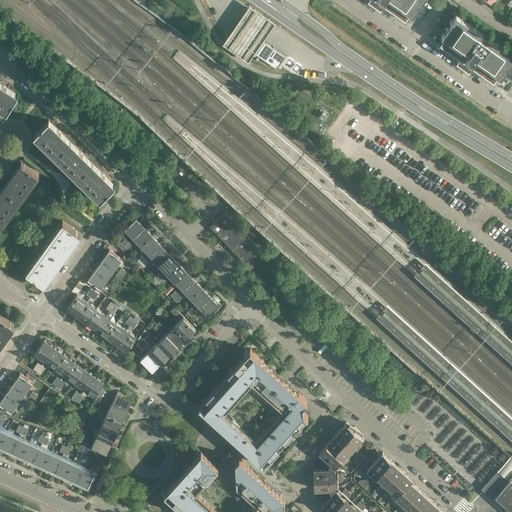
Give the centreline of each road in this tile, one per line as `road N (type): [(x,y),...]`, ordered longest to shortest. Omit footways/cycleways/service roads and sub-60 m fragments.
road 1 (residential): [(466,511),(253,306)]
road 2 (residential): [(40,314),(163,399),(253,306)]
road 3 (secondary): [(283,19),(511,170)]
road 4 (secondary): [(511,159),(418,102),(292,8)]
road 5 (residential): [(511,111),(348,0)]
road 6 (residential): [(136,182),(0,59)]
road 7 (residential): [(253,306),(136,182)]
road 8 (residential): [(40,314),(136,182)]
